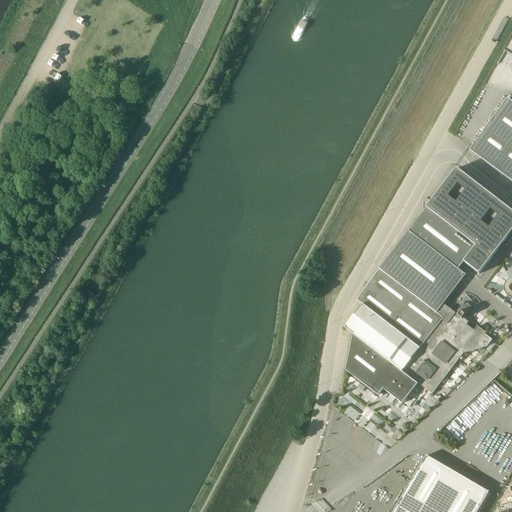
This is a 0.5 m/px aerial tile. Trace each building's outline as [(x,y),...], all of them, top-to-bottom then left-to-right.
[(511,102),(508,99),(470,151),(511,181),(511,102)] [(353,334),(346,371),(379,396),(383,389),(402,404),(418,383),(432,394),(464,353),(487,347),(492,340),(485,335),(487,333),(478,326),(474,331),(467,325),(469,322),(465,320),(472,311),(463,304),(456,313),(454,315),(441,305),(435,312),(428,307),(452,277),(458,270),(464,262),(479,274),(511,232),(511,211),(457,169),(380,270),(367,286),(368,286),(357,300),(363,305),(345,328),(353,334)] [(347,402),(343,415),(355,419),(359,409),(358,409),(360,402),(345,397),(344,401),(347,402)] [(368,420),(374,412),(367,407),(357,422),(362,426),(361,427),(376,437),(379,433),(375,430),(377,427),(368,420)] [(476,511),(488,492),(425,456),(392,511),(476,511)]
